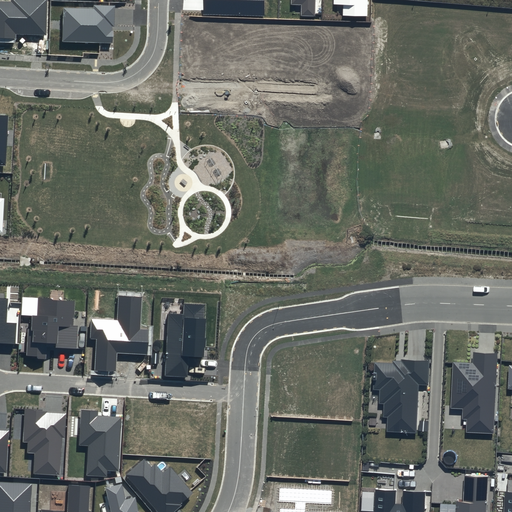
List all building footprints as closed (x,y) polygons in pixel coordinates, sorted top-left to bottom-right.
[(10,0),(10,1),(0,1),(0,37),(16,38),(16,34),(46,35),(46,0),(10,0)] [(203,0),(204,14),(265,16),(265,0),(203,0)] [(291,0),(291,5),(301,5),(301,16),(315,16),(315,0),(291,0)] [(367,0),(333,0),(333,4),(343,4),(343,15),(367,16),(367,0)] [(93,9),(64,8),(63,41),(112,43),(113,27),(114,27),(115,6),(93,5),(93,9)] [(8,115),(0,114),(0,165),(6,166),(8,115)] [(142,297),(119,296),(118,321),(91,319),(90,338),(97,339),(95,371),(116,372),(117,353),(148,355),(149,330),(140,329),(142,297)] [(0,343),(16,344),(17,323),(7,322),(8,299),(0,298),(0,343)] [(28,329),(27,358),(46,359),(47,343),(55,344),(55,349),(77,350),(79,325),(74,325),(75,301),(39,299),(38,316),(32,316),(31,330),(28,329)] [(206,304),(184,303),(183,315),(168,314),(165,376),(188,377),(189,356),(203,357),(206,304)] [(473,364),(453,363),(451,409),(468,410),(467,432),(492,434),(496,353),(474,352),(473,364)] [(424,434),(429,359),(376,363),(374,394),(382,394),(382,412),(389,412),(389,431),(424,434)] [(47,410),(25,409),(23,442),(28,442),(27,453),(35,453),(34,474),(60,475),(62,438),(65,438),(66,414),(47,412),(47,410)] [(99,411),(81,410),(79,445),(88,446),(87,475),(107,476),(107,470),(119,471),(122,417),(98,416),(99,411)] [(0,472),(7,473),(9,431),(0,430),(0,472)] [(151,467),(144,459),(125,475),(157,511),(173,511),(181,506),(180,505),(194,493),(170,466),(163,472),(155,463),(151,467)] [(476,472),(465,473),(464,497),(457,498),(455,511),(486,511),(488,474),(476,472)] [(30,511),(32,484),(0,482),(0,511),(30,511)] [(122,484),(106,488),(111,511),(138,511),(135,497),(126,500),(122,484)] [(90,486),(69,485),(67,511),(63,511),(64,511),(42,510),(41,511),(91,511),(88,511),(90,486)] [(331,491),(280,488),(279,501),(295,502),(295,509),(280,508),(279,511),(316,511),(305,511),(306,502),(330,504),(331,491)] [(396,490),(375,489),(374,511),(424,511),(426,491),(403,490),(402,504),(396,504),(396,490)] [(511,511),(511,492),(504,492),(503,511),(511,511)]
